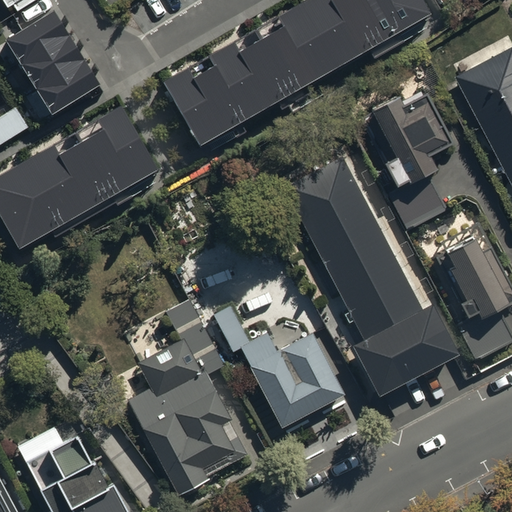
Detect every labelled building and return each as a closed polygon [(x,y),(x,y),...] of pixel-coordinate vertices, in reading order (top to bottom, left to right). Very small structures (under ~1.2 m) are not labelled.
[(309,0),(164,83),(200,146),(425,18),(414,0),(309,0)] [(181,0),(198,26),(233,3),(231,0),(181,0)] [(54,12),(8,40),(53,111),(99,82),(54,12)] [(511,48),(457,77),(511,182),(511,48)] [(381,49),(345,71),(358,92),(394,71),(381,49)] [(389,195),(407,226),(446,204),(433,180),(463,164),(425,96),(402,109),(399,102),(360,123),(397,190),(389,195)] [(0,140),(28,123),(15,102),(0,111),(0,140)] [(120,108),(0,174),(0,207),(21,246),(156,171),(120,108)] [(282,186),(365,343),(352,350),(380,403),(459,361),(432,309),(424,313),(340,155),(282,186)] [(453,317),(474,358),(511,339),(511,333),(500,309),(511,303),(511,288),(492,248),(480,254),(473,240),(436,258),(463,311),(453,317)] [(245,348),(284,428),(347,397),(316,335),(282,351),(272,333),(254,343),(235,305),(217,314),(236,352),(245,348)] [(129,402),(177,498),(208,482),(206,477),(247,457),(206,375),(222,367),(199,319),(178,330),(184,343),(138,366),(151,391),(129,402)] [(130,511),(115,483),(112,484),(97,456),(93,459),(81,436),(53,450),(56,454),(30,468),(43,491),(44,491),(55,511),(130,511)] [(0,511),(16,511),(0,483),(0,511)]
